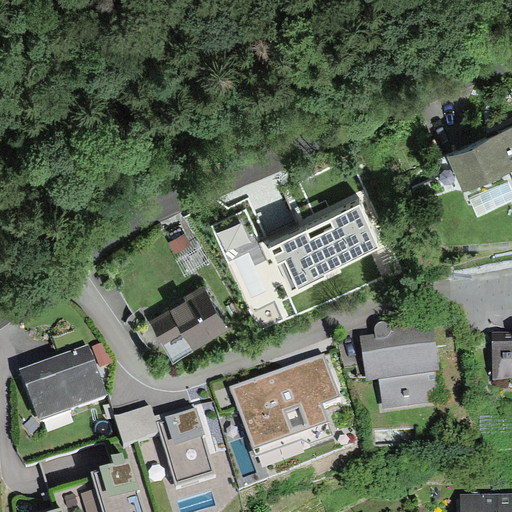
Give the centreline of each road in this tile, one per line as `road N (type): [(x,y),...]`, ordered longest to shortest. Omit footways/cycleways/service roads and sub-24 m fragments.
road 1 (residential): [(511,53),(257,156),(61,270)]
road 2 (residential): [(61,270),(136,370),(157,380),(183,380),(432,287),(483,307)]
